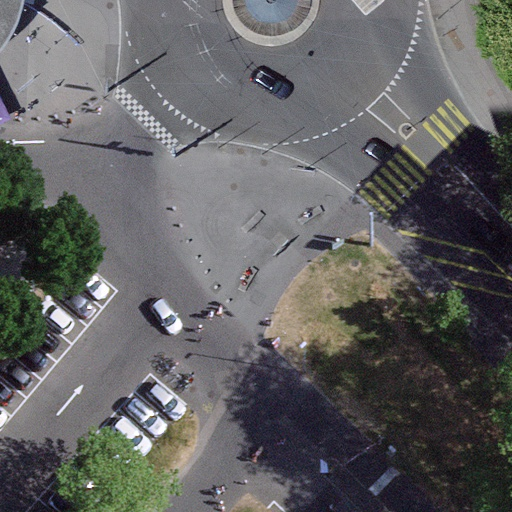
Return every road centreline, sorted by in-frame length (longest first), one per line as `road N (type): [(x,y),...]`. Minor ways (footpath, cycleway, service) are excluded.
road 1 (secondary): [(168,0),(179,51),(223,96),(289,107),(348,78)]
road 2 (secondary): [(511,223),(348,78)]
